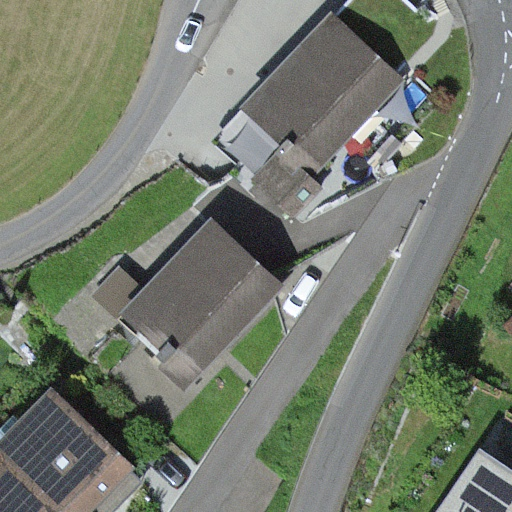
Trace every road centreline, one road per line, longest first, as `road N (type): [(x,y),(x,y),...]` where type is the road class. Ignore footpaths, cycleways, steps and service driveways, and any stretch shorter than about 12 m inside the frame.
road 1 (residential): [(511,104),(324,511)]
road 2 (residential): [(0,271),(170,156),(219,60),(225,0)]
